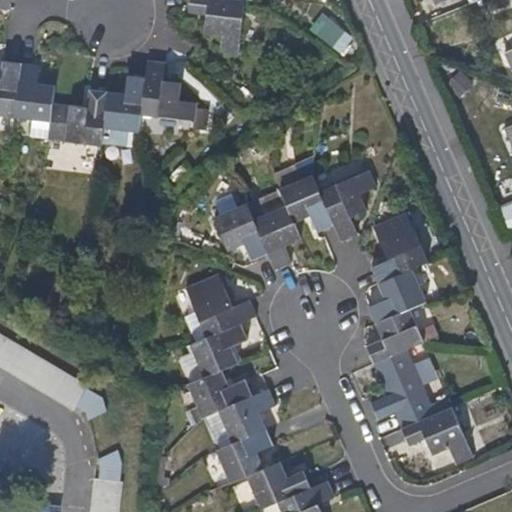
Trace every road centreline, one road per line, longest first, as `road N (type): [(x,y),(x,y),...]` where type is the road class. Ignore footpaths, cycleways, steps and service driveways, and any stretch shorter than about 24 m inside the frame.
road 1 (residential): [(511,336),(366,0)]
road 2 (residential): [(306,324),(384,511)]
road 3 (residential): [(0,387),(72,438),(76,511)]
